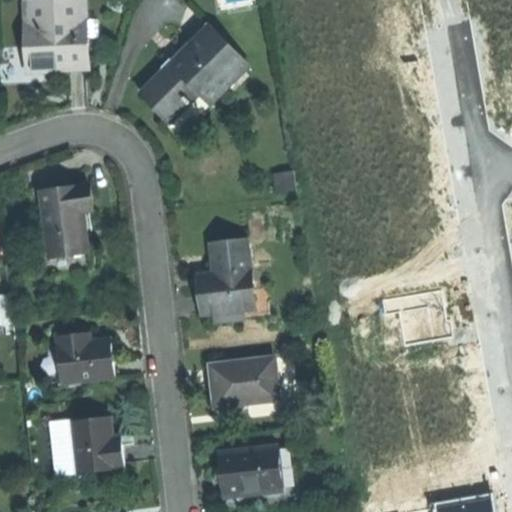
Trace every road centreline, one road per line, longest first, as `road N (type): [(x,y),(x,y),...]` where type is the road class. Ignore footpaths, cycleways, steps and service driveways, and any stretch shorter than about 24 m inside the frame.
road 1 (residential): [(0,151),(69,129),(110,129),(138,162),(179,511)]
road 2 (residential): [(482,170),(511,349)]
road 3 (residential): [(459,26),(482,170)]
